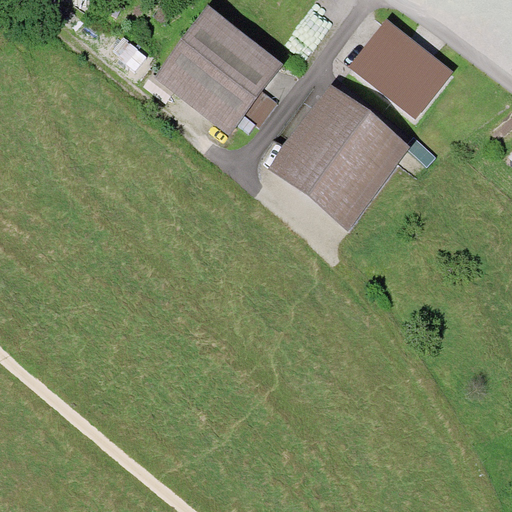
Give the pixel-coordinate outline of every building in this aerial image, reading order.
[(162,4),(151,19),(163,28),(174,13),(162,4)] [(284,64),(208,4),(154,78),(230,135),(245,116),(260,128),(278,104),(262,92),(284,64)] [(454,72),(387,19),(349,67),(416,119),(454,72)] [(331,85),(267,168),(348,230),(409,150),(412,146),(331,85)] [(412,146),(409,150),(428,167),(436,157),(417,140),(412,146)]
